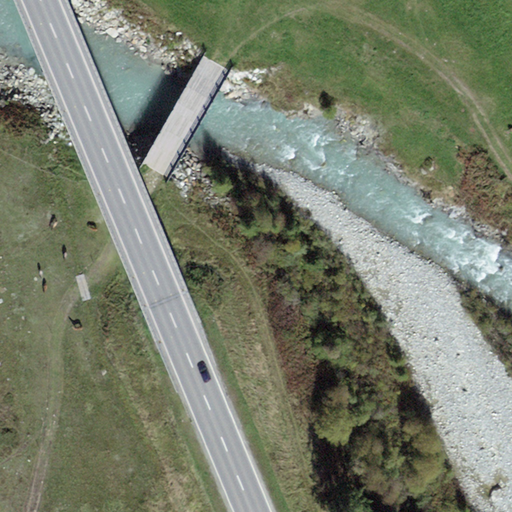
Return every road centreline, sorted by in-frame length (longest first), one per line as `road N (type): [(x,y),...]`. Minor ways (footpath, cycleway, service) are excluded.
road 1 (primary): [(252,511),(40,0)]
road 2 (track): [(511,169),(445,77),(354,4)]
